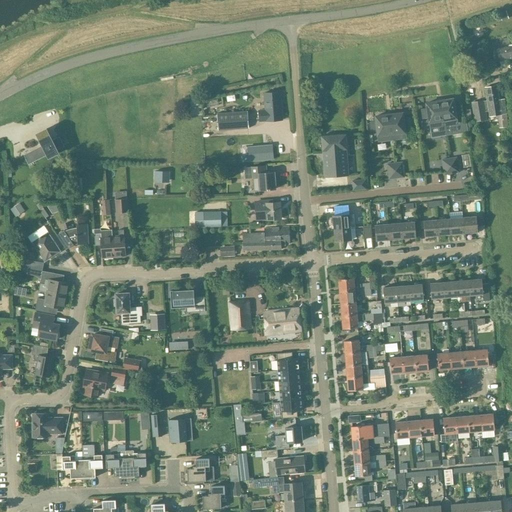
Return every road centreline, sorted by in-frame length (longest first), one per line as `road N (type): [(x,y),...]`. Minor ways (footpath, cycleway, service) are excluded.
road 1 (residential): [(14,401),(56,397),(65,387),(90,276),(311,262)]
road 2 (unclassified): [(0,97),(76,63),(290,20)]
road 3 (track): [(211,31),(130,15),(93,17),(0,87)]
road 4 (unclassified): [(304,201),(290,20)]
road 5 (residential): [(325,411),(498,395)]
road 6 (residential): [(311,262),(479,248)]
road 7 (residential): [(304,201),(468,185)]
road 8 (unclassified): [(325,411),(311,262)]
road 9 (residential): [(187,511),(186,495),(173,488),(76,493)]
road 10 (unclassified): [(415,0),(290,20)]
